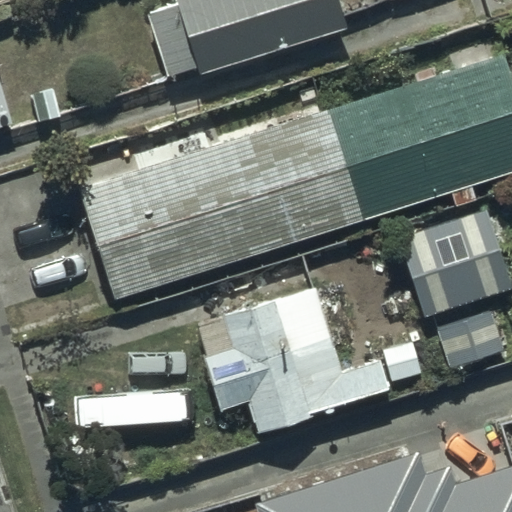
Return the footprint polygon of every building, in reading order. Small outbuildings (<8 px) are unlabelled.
[(336,27),(328,0),(168,0),(170,4),(141,12),(159,73),(188,64),(190,70),(336,27)] [(511,168),(511,96),(498,53),(213,142),(210,133),(149,152),(152,161),(76,185),(111,297),(448,191),(452,204),(476,197),(471,182),(511,168)] [(507,286),(481,207),(388,237),(414,315),(507,286)] [(337,369),(311,284),(220,311),(230,342),(198,352),(214,407),(245,398),(255,429),(328,407),(327,402),(385,385),(376,357),(337,369)] [(494,346),(482,311),(430,329),(442,364),(494,346)] [(416,472),(408,448),(246,502),(249,511),(511,511),(511,463),(447,484),(441,464),(416,472)]
